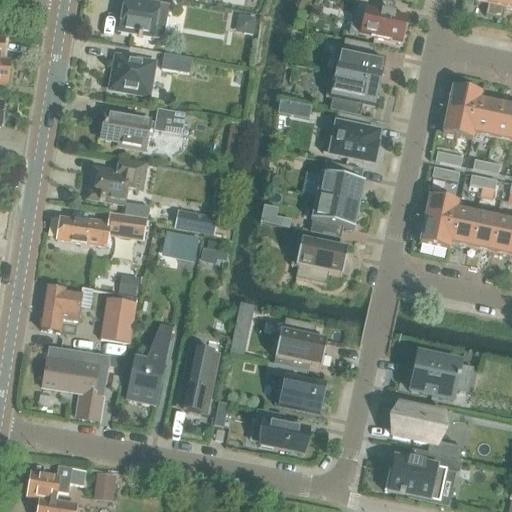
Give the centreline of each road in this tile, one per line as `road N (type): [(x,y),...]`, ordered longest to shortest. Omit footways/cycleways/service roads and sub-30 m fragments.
road 1 (tertiary): [(0,373),(62,2)]
road 2 (residential): [(343,497),(0,432)]
road 3 (residential): [(434,46),(385,276)]
road 4 (residential): [(385,276),(343,497)]
road 5 (residential): [(385,276),(511,302)]
